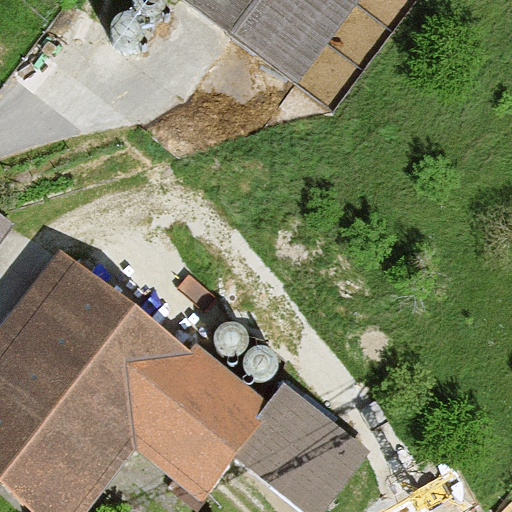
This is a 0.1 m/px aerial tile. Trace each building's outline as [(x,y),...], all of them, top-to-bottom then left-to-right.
[(140,24),(146,27),(153,27),(160,25),(165,21),(168,14),(169,7),(167,1),(166,0),(136,0),(134,5),(133,12),(135,18),(140,24)] [(184,0),(298,84),(360,0),(184,0)] [(117,53),(123,56),(130,56),(137,54),(142,50),(145,43),(146,36),(144,30),(139,24),(133,21),(126,21),(119,23),(114,27),(111,34),(110,41),(112,47),(117,53)] [(0,245),(15,225),(0,214),(0,245)] [(78,252),(0,362),(0,460),(73,511),(107,511),(145,457),(212,506),(250,454),(321,511),(335,511),(383,453),(295,381),(279,401),(78,252)] [(241,356),(248,359),(255,359),(261,357),(267,353),(270,346),(270,339),(268,333),(264,327),(257,324),(250,324),(244,326),(238,330),(235,337),(235,344),(237,350),(241,356)] [(271,380),(277,384),(285,384),(291,382),(296,377),(300,371),(300,364),(298,357),(293,352),(287,349),(280,348),(274,351),(268,355),(265,361),(264,368),(267,375),(271,380)]
